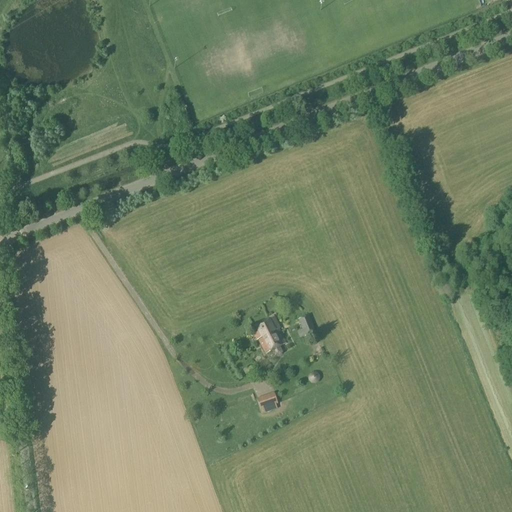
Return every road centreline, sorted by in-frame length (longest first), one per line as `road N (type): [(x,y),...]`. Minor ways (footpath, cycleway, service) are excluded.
road 1 (unclassified): [(0,246),(511,37)]
road 2 (unclassified): [(29,511),(0,269)]
